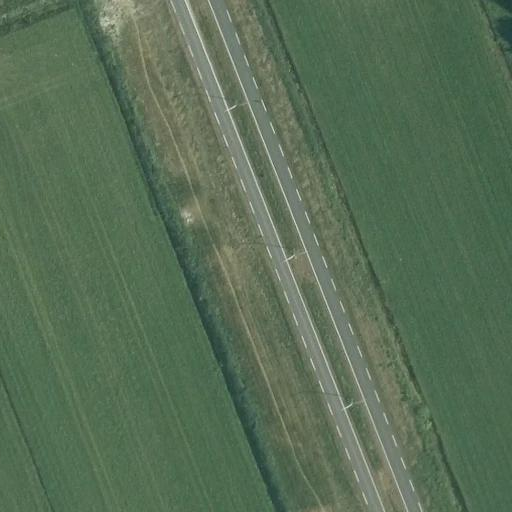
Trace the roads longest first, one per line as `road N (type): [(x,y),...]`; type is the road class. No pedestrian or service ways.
road 1 (secondary): [(176,0),(376,511)]
road 2 (secondary): [(413,511),(215,0)]
